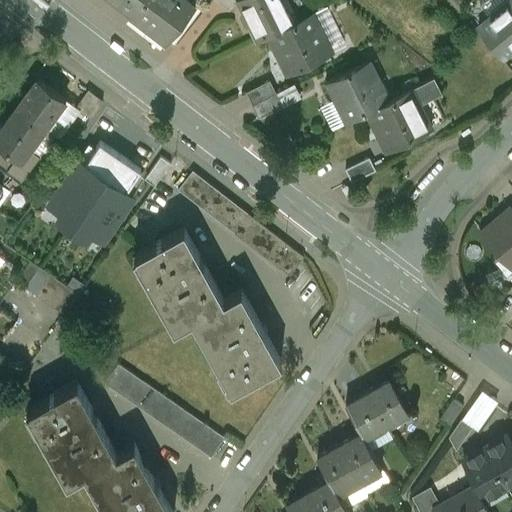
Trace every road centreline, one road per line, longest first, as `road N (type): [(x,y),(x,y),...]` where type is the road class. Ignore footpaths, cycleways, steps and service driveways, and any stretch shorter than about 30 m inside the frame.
road 1 (residential): [(389,277),(30,0)]
road 2 (residential): [(389,277),(224,511)]
road 3 (residential): [(511,131),(453,189),(389,277)]
road 4 (residential): [(511,373),(389,277)]
